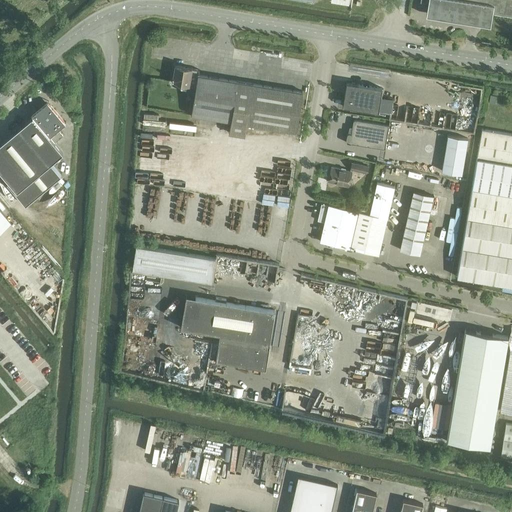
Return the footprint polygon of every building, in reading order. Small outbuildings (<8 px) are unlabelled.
[(511,0),(420,0),(420,1),(440,4),(439,8),(457,11),(457,14),(461,14),(461,12),(479,14),(480,11),(511,15),(511,0)] [(246,124),(296,132),(302,91),(198,74),(199,69),(191,68),(174,65),(172,82),(188,85),(187,89),(195,90),(191,115),(230,122),(229,133),(244,136),(246,124)] [(342,105),(378,111),(382,88),(346,82),(342,105)] [(50,162),(63,152),(49,135),(65,122),(47,101),(31,114),(32,115),(20,126),(50,162)] [(168,115),(161,114),(161,108),(145,107),(145,118),(168,119),(168,115)] [(395,127),(350,120),(345,146),(391,154),(395,127)] [(25,204),(60,175),(50,162),(20,126),(0,142),(0,170),(9,181),(7,183),(25,204)] [(476,158),(511,164),(511,133),(481,128),(476,158)] [(469,138),(448,135),(441,175),(462,178),(469,138)] [(511,285),(511,164),(476,158),(456,276),(511,285)] [(350,169),(366,172),(368,166),(351,162),(350,169)] [(327,181),(348,186),(351,171),(331,166),(327,181)] [(446,185),(447,192),(461,191),(460,178),(452,179),(452,184),(446,185)] [(378,254),(387,217),(394,186),(376,182),(369,213),(328,204),(328,205),(321,203),(317,220),(324,221),(319,241),(378,254)] [(399,249),(419,254),(433,195),(413,191),(399,249)] [(449,235),(458,224),(454,220),(444,231),(449,235)] [(132,268),(211,281),(215,258),(136,245),(132,268)] [(374,299),(377,287),(364,285),(362,297),(374,299)] [(215,297),(215,300),(195,297),(190,328),(219,333),(218,341),(213,340),(210,354),(215,354),(215,359),(265,368),(269,342),(274,310),(225,302),(225,299),(215,297)] [(491,447),(509,337),(466,330),(448,441),(491,447)] [(379,384),(385,384),(387,372),(381,371),(387,338),(359,333),(350,389),(377,394),(379,384)] [(511,351),(509,351),(500,410),(509,411),(508,416),(511,416),(511,351)] [(449,397),(450,388),(443,388),(442,397),(449,397)] [(500,454),(511,456),(511,423),(505,423),(500,454)] [(206,437),(205,452),(225,453),(226,438),(206,437)] [(289,511),(330,511),(337,484),(298,475),(289,511)] [(432,501),(444,501),(445,486),(433,485),(432,501)] [(350,511),(371,511),(376,493),(356,488),(350,511)] [(159,511),(163,496),(143,492),(138,511),(159,511)] [(420,511),(422,503),(403,499),(399,511),(420,511)]
